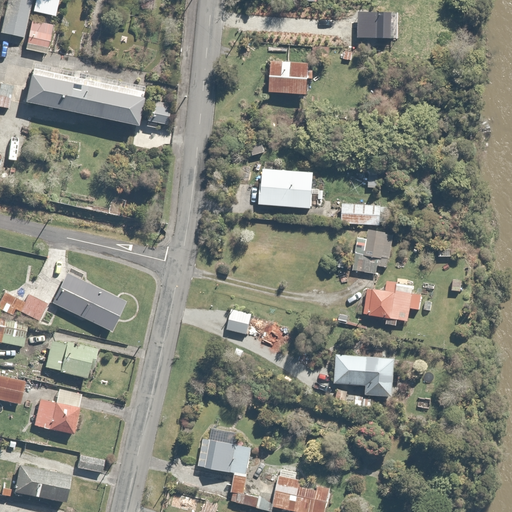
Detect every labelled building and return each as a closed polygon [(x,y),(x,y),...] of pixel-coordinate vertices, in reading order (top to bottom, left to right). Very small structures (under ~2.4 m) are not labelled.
[(25,39),(34,0),(32,0),(8,0),(1,34),(25,39)] [(69,1),(65,0),(34,0),(23,50),(50,56),(58,19),(65,20),(69,1)] [(331,48),(313,48),(313,60),(331,61),(331,48)] [(297,100),(309,101),(311,64),(274,62),(272,95),(297,96),(297,100)] [(0,108),(9,110),(14,87),(0,83),(0,108)] [(136,109),(28,87),(22,114),(131,137),(136,109)] [(172,108),(151,104),(148,123),(169,127),(172,108)] [(252,185),(252,161),(238,161),(238,185),(252,185)] [(319,173),(263,169),(260,207),(316,211),(319,173)] [(380,169),(368,169),(367,189),(379,190),(380,169)] [(342,225),(386,227),(386,214),(395,215),(397,207),(343,204),(342,225)] [(409,264),(412,243),(392,240),(393,234),(368,230),(364,253),(353,251),(350,271),(378,275),(379,267),(390,269),(391,261),(409,264)] [(68,272),(52,304),(113,335),(129,303),(68,272)] [(386,293),(370,290),(366,316),(388,320),(387,326),(400,328),(401,323),(411,324),(413,311),(424,312),(426,296),(417,294),(418,287),(388,282),(386,293)] [(25,302),(6,291),(0,301),(0,311),(14,318),(17,312),(45,326),(54,308),(29,295),(25,302)] [(255,314),(233,309),(227,331),(251,337),(252,333),(264,336),(268,321),(254,318),(255,314)] [(46,327),(0,318),(0,343),(26,348),(28,337),(44,340),(46,327)] [(46,370),(81,378),(93,380),(100,350),(53,340),(52,342),(46,370)] [(398,360),(337,356),(335,385),(367,387),(367,395),(396,397),(398,360)] [(27,384),(0,378),(0,401),(21,406),(27,384)] [(57,403),(39,399),(34,427),(75,435),(82,395),(59,391),(57,403)] [(211,440),(206,439),(201,469),(235,476),(232,493),(247,496),(256,448),(239,445),(240,435),(213,430),(211,440)] [(105,460),(80,456),(77,470),(96,473),(96,471),(103,472),(105,460)] [(73,475),(21,464),(14,495),(67,505),(73,475)] [(295,511),(329,511),(331,506),(317,503),(319,491),(296,487),(299,472),(280,468),(274,508),(295,511)]
